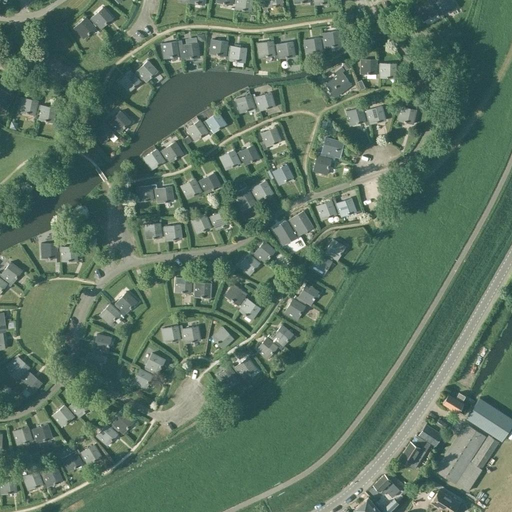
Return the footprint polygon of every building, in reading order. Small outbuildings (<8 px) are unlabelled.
[(236,0),(236,4),(235,9),(250,11),(251,0),(236,0)] [(265,0),(266,3),(262,4),(263,12),(268,12),(267,8),(282,6),(281,0),(265,0)] [(436,12),(440,10),(438,6),(434,8),(432,4),(429,0),(416,8),(424,21),(437,13),(436,12)] [(438,6),(440,10),(443,15),(456,7),(452,0),(437,0),(435,2),(432,4),(434,8),(438,6)] [(94,21),(97,25),(101,29),(112,18),(102,7),(91,18),(88,21),(91,24),(94,21)] [(94,27),(97,25),(94,21),(91,24),(88,21),(85,17),(74,27),(84,39),(95,28),(94,27)] [(320,43),(321,48),(325,47),(325,48),(340,45),(338,30),(323,33),(324,38),(324,43),(320,43)] [(322,52),(321,48),(320,43),(324,43),(324,38),(320,39),(319,37),(304,40),(306,54),(322,52)] [(225,59),(229,60),(230,51),(226,50),(226,46),(227,41),(212,39),(210,54),(225,56),(225,59)] [(272,40),(257,43),(259,58),(275,55),(275,58),(279,58),(278,53),(278,49),(274,49),(273,45),(272,40)] [(179,54),(183,54),(182,50),(178,50),(178,46),(177,41),(162,43),(164,58),(179,56),(179,54)] [(278,49),(278,53),(279,59),(294,56),(292,41),(277,44),(273,45),(274,49),(278,49)] [(182,45),(178,46),(178,50),(182,50),(183,54),(184,59),(199,57),(197,42),(182,44),(182,45)] [(230,51),(229,60),(244,62),(246,47),(230,45),(230,46),(226,46),(226,50),(230,51)] [(376,72),(380,73),(380,68),(376,68),(376,63),(376,59),(361,59),(361,74),(376,74),(376,72)] [(139,75),(142,78),(146,82),(157,71),(147,60),(136,71),(133,74),(136,77),(139,75)] [(380,68),(380,73),(380,78),(395,78),(396,63),(380,63),(376,63),(376,68),(380,68)] [(351,84),(342,72),(344,70),(342,67),(335,72),(337,75),(330,81),(326,84),(335,96),(351,84)] [(139,81),(142,78),(139,75),(136,77),(133,74),(130,71),(119,81),(129,92),(140,82),(139,81)] [(0,105),(5,109),(13,96),(0,88),(0,105)] [(257,101),(258,106),(260,111),(274,106),(270,92),(255,96),(255,97),(251,98),(253,103),(257,101)] [(254,107),(258,106),(257,101),(253,103),(251,98),(250,94),(235,99),(240,113),(255,108),(254,107)] [(22,97),(19,112),(35,115),(34,118),(38,119),(39,114),(40,110),(36,109),(37,105),(37,100),(22,97)] [(41,106),(37,105),(36,109),(40,110),(39,114),(38,120),(53,123),(56,108),(41,105),(41,106)] [(367,115),(369,119),(370,124),(385,120),(381,106),(366,110),(362,111),(364,116),(367,115)] [(412,124),(416,109),(401,106),(397,121),(412,124)] [(365,120),(369,119),(367,115),(364,116),(362,111),(361,107),(346,111),(350,125),(365,121),(365,120)] [(113,126),(116,129),(120,132),(131,121),(120,111),(109,122),(107,125),(110,128),(113,126)] [(203,122),(202,123),(204,127),(206,126),(208,130),(210,129),(213,133),(226,124),(217,112),(205,121),(203,122)] [(213,133),(210,129),(208,130),(206,126),(204,127),(202,123),(199,120),(186,128),(195,141),(208,132),(210,135),(213,133)] [(113,132),(116,129),(113,126),(110,128),(107,125),(103,122),(92,133),(103,144),(114,133),(113,132)] [(266,147),(281,141),(275,127),(261,133),(263,139),(266,147)] [(319,152),(318,156),(325,158),(326,154),(331,155),(336,156),(340,141),(325,138),(321,153),(319,152)] [(164,154),(167,158),(170,162),(183,154),(175,141),(162,150),(159,153),(161,156),(164,154)] [(241,156),(243,160),(245,165),(259,158),(253,145),(239,151),(239,152),(235,154),(237,158),(241,156)] [(164,160),(167,158),(164,154),(161,156),(159,153),(156,149),(143,157),(151,170),(164,161),(164,160)] [(239,162),(243,160),(241,156),(237,158),(235,154),(233,149),(219,156),(226,170),(240,163),(239,162)] [(316,155),(312,170),(327,174),(331,159),(335,160),(336,156),(331,155),(326,154),(325,158),(318,156),(316,155)] [(271,178),(275,176),(279,185),(293,177),(286,164),(272,171),(271,169),(268,171),(271,178)] [(202,184),(204,188),(206,193),(220,186),(213,173),(200,180),(200,181),(196,182),(198,186),(202,184)] [(200,190),(204,188),(202,184),(198,186),(196,182),(194,178),(180,185),(187,199),(201,191),(200,190)] [(252,189),(250,190),(252,193),(254,197),(256,196),(259,201),(272,193),(265,180),(251,188),(252,189)] [(153,198),(157,198),(156,193),(152,194),(152,190),(151,185),(136,187),(138,202),(153,200),(153,198)] [(156,193),(157,198),(158,203),(173,201),(171,186),(155,188),(156,189),(152,190),(152,194),(156,193)] [(242,211),(259,201),(256,196),(254,197),(252,193),(250,190),(248,191),(246,186),(233,194),(242,211)] [(338,208),(339,212),(341,217),(356,211),(350,197),(336,203),(332,205),(334,209),(338,208)] [(336,213),(339,212),(338,208),(334,209),(332,205),(331,200),(316,206),(322,220),(336,214),(336,213)] [(212,221),(214,225),(216,230),(231,223),(225,210),(210,216),(211,216),(207,218),(209,222),(212,221)] [(290,219),(286,221),(289,225),(291,229),(294,227),(297,231),(299,235),(313,227),(305,214),(303,211),(302,211),(290,219),(290,218),(289,219),(290,219)] [(210,226),(214,225),(212,221),(209,222),(207,218),(205,214),(191,220),(197,234),(211,228),(210,226)] [(293,233),(297,231),(294,227),(291,229),(289,225),(286,221),(273,229),(283,245),(296,237),(293,233)] [(160,222),(144,224),(146,239),(162,238),(162,241),(166,241),(165,236),(165,231),(161,232),(160,227),(160,222)] [(165,231),(165,236),(166,241),(181,239),(179,224),(164,226),(164,227),(160,227),(161,232),(165,231)] [(329,255),(333,257),(337,260),(345,247),(332,239),(324,252),(325,253),(323,256),(327,259),(329,255)] [(252,251),(249,254),(252,257),(255,260),(258,257),(261,259),(265,263),(275,251),(264,241),(254,253),(252,251)] [(56,242),(41,243),(42,258),(57,258),(57,262),(61,262),(61,261),(61,256),(61,252),(57,252),(57,247),(56,242)] [(61,247),(57,247),(57,252),(61,252),(61,256),(61,261),(77,261),(76,246),(61,246),(61,247)] [(259,262),(261,259),(258,257),(255,260),(252,257),(249,254),(248,254),(238,265),(250,275),(260,263),(259,262)] [(331,261),(333,257),(329,255),(327,259),(323,256),(319,254),(311,267),(324,275),(332,261),(331,261)] [(0,273),(0,278),(3,280),(5,277),(8,280),(13,283),(22,271),(10,262),(1,274),(0,273)] [(0,293),(7,284),(10,286),(13,283),(8,280),(5,277),(3,280),(0,278),(0,293)] [(190,292),(194,292),(195,287),(191,287),(191,283),(191,278),(176,277),(175,292),(190,293),(190,292)] [(191,283),(191,287),(195,287),(194,292),(194,297),(210,298),(210,283),(195,282),(195,279),(191,279),(191,283)] [(238,304),(242,306),(244,303),(241,300),(244,297),(246,293),(234,284),(225,296),(238,305),(238,304)] [(298,298),(296,301),(300,303),(302,300),(306,302),(311,305),(318,292),(306,284),(298,297),(298,298)] [(119,306),(122,309),(126,313),(137,302),(126,292),(115,303),(116,303),(113,306),(116,309),(119,306)] [(244,303),(242,306),(239,311),(251,320),(260,307),(247,298),(247,299),(244,297),(241,300),(244,303)] [(304,306),(306,302),(302,300),(300,303),(296,301),(292,298),(284,312),(297,320),(305,306),(304,306)] [(120,312),(122,309),(119,306),(116,309),(113,306),(110,303),(99,315),(110,325),(121,313),(120,312)] [(180,339),(184,338),(183,334),(179,334),(178,330),(177,325),(162,328),(165,343),(180,340),(180,339)] [(269,334),(266,337),(270,340),(273,343),(276,340),(283,346),(293,334),(281,325),(272,337),(269,334)] [(183,334),(184,338),(184,343),(200,340),(197,326),(182,328),(182,329),(178,330),(179,334),(183,334)] [(222,348),(233,338),(223,326),(212,337),(222,348)] [(94,349),(93,353),(97,354),(98,350),(103,351),(108,353),(111,338),(96,334),(93,349),(94,349)] [(266,337),(256,349),(268,359),(278,347),(281,349),(283,346),(276,340),(273,343),(270,340),(266,337)] [(102,355),(103,351),(98,350),(97,354),(93,353),(88,352),(85,367),(100,371),(103,356),(102,355)] [(149,369),(153,371),(158,374),(165,360),(152,353),(145,367),(143,371),(147,373),(149,369)] [(21,377),(24,379),(26,376),(23,373),(26,370),(30,366),(18,356),(8,368),(20,378),(21,377)] [(238,371),(240,374),(244,379),(256,369),(247,357),(234,367),(235,367),(232,370),(234,373),(238,371)] [(237,377),(240,374),(238,371),(234,373),(232,370),(229,366),(216,375),(226,387),(238,378),(237,377)] [(151,375),(153,371),(149,369),(147,373),(143,371),(139,368),(132,382),(146,389),(153,375),(151,375)] [(29,373),(26,370),(23,373),(26,376),(24,379),(20,383),(32,394),(42,382),(30,372),(29,373)] [(462,402),(465,396),(459,392),(455,398),(448,394),(442,403),(458,412),(463,403),(462,402)] [(73,409),(76,413),(79,417),(91,407),(81,395),(69,405),(70,406),(67,408),(70,412),(73,409)] [(511,421),(511,420),(482,401),(479,399),(466,418),(499,440),(506,431),(511,421)] [(73,415),(76,413),(73,409),(70,412),(67,408),(64,405),(52,415),(62,426),(74,416),(73,415)] [(116,427),(119,430),(123,433),(133,422),(122,412),(112,424),(110,427),(113,430),(116,427)] [(444,429),(447,424),(439,419),(435,424),(444,429)] [(34,433),(35,438),(37,443),(52,438),(47,424),(32,429),(33,429),(29,430),(30,435),(34,433)] [(116,433),(119,430),(116,427),(113,430),(110,427),(106,424),(96,436),(107,445),(117,434),(116,433)] [(425,424),(418,435),(425,439),(435,446),(442,434),(425,424)] [(464,429),(462,428),(435,470),(467,491),(481,469),(484,464),(499,442),(488,435),(487,437),(467,425),(464,429)] [(32,439),(35,438),(34,433),(30,435),(29,430),(27,426),(13,431),(17,445),(32,440),(32,439)] [(410,441),(399,459),(414,469),(430,443),(416,435),(411,442),(410,441)] [(81,452),(77,454),(79,458),(83,456),(85,460),(88,465),(101,457),(94,444),(80,452),(81,452)] [(82,462),(85,460),(83,456),(79,458),(77,454),(75,450),(61,458),(69,471),(82,463),(82,462)] [(44,477),(46,481),(48,487),(62,481),(57,467),(42,472),(42,473),(39,475),(40,479),(44,477)] [(42,483),(46,481),(44,477),(40,479),(39,475),(37,470),(23,476),(28,490),(42,484),(42,483)] [(390,488),(394,484),(385,475),(383,475),(373,485),(383,495),(386,491),(388,493),(392,489),(390,488)] [(0,487),(0,489),(1,494),(16,492),(14,477),(0,478),(0,487)] [(453,511),(459,503),(438,490),(430,502),(440,507),(436,511),(453,511)] [(380,511),(368,497),(353,510),(355,511),(380,511)]
